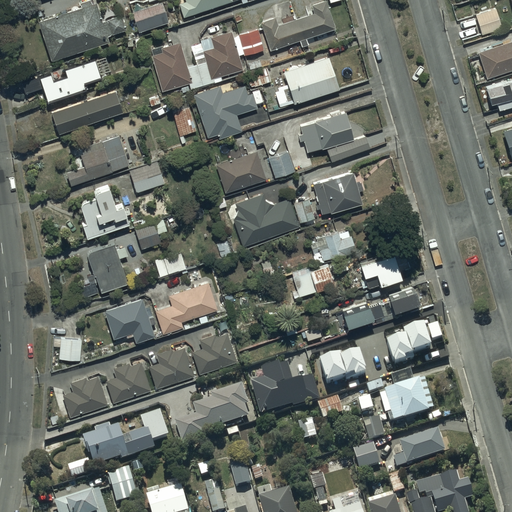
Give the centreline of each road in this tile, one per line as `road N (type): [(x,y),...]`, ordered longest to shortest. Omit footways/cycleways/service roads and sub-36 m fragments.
road 1 (residential): [(511,485),(372,0)]
road 2 (residential): [(421,0),(511,311)]
road 3 (tertiary): [(0,242),(10,338),(0,473)]
